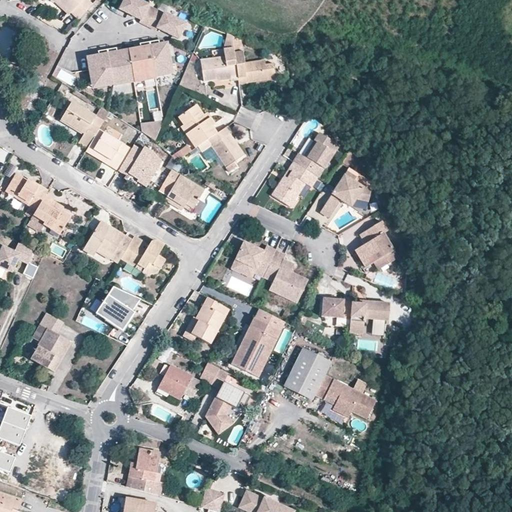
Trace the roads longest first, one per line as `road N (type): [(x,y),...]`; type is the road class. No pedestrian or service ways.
road 1 (residential): [(0,131),(203,258)]
road 2 (residential): [(203,258),(111,405)]
road 3 (unclassified): [(244,466),(122,421)]
road 4 (track): [(324,0),(305,30),(296,117)]
